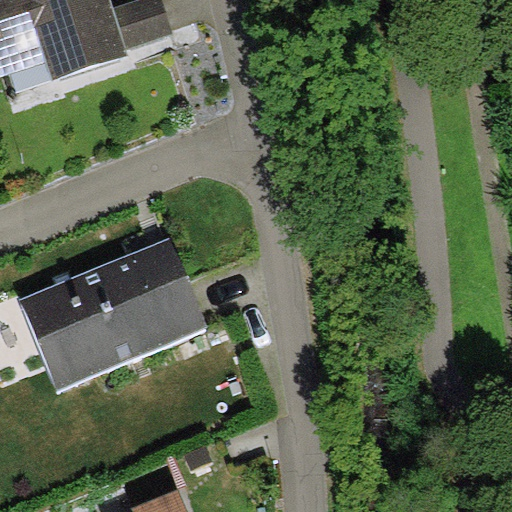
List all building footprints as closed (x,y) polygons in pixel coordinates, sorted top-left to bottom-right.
[(0,0),(0,77),(45,64),(51,83),(128,59),(125,50),(112,10),(109,0),(0,0)] [(161,0),(142,0),(112,10),(125,50),(172,34),(161,0)] [(59,394),(208,333),(170,241),(21,303),(59,394)] [(13,476),(0,475),(0,495),(12,496),(13,476)] [(186,511),(179,494),(133,511),(186,511)]
